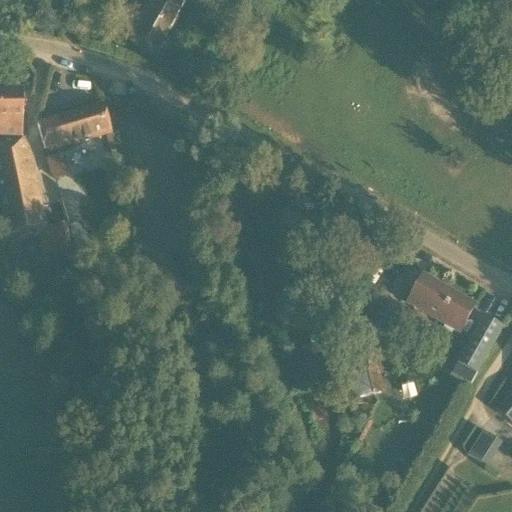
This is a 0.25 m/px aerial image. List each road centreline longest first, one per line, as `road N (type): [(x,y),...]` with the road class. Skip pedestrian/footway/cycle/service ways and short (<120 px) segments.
road 1 (unclassified): [(0,41),(151,85),(511,287)]
road 2 (track): [(422,501),(511,362)]
road 3 (track): [(511,120),(405,0)]
